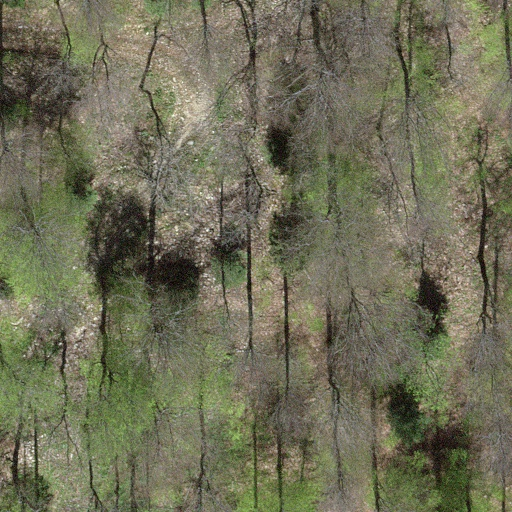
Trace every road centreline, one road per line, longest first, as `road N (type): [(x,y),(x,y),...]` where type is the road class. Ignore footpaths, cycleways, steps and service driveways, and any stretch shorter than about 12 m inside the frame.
road 1 (track): [(248,0),(0,369)]
road 2 (track): [(215,49),(0,35)]
